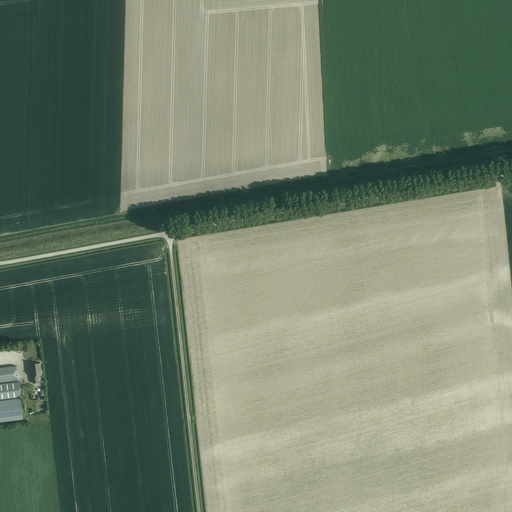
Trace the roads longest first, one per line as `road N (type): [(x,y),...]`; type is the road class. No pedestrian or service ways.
road 1 (unclassified): [(0,262),(511,174)]
road 2 (track): [(168,233),(199,511)]
